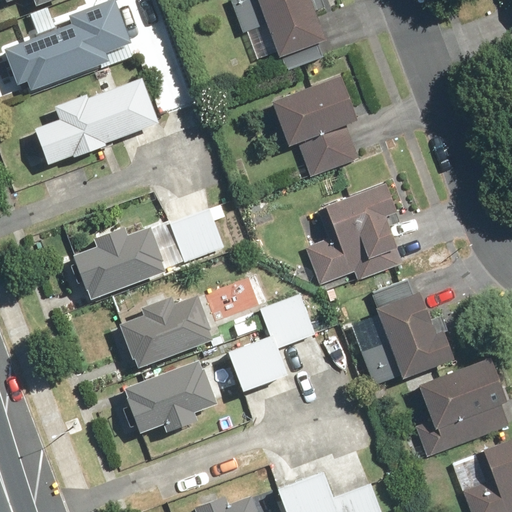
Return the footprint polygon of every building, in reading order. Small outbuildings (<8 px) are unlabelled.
[(78,25),(12,52),(26,86),(36,82),(42,96),(117,65),(113,55),(140,44),(121,0),(114,0),(75,17),(78,25)] [(327,9),(322,0),(264,0),(277,28),(273,29),(285,54),(292,70),(325,55),(320,44),(332,38),(319,12),(327,9)] [(167,125),(149,77),(63,110),(67,120),(42,130),(57,168),(167,125)] [(365,122),(348,77),(277,104),(292,143),(294,142),(296,148),(302,146),(314,178),(362,160),(350,128),(365,122)] [(408,215),(397,185),(332,210),(343,240),(312,252),(326,288),(365,274),(368,283),(395,273),(387,253),(405,246),(395,220),(408,215)] [(98,303),(176,274),(158,227),(133,237),(130,229),(103,239),(106,247),(80,257),(98,303)] [(459,356),(427,269),(376,288),(386,315),(357,325),(380,386),(459,356)] [(319,335),(302,294),(266,309),(277,335),(237,352),(254,394),(297,376),(286,349),(319,335)] [(151,316),(127,326),(140,360),(142,359),(146,369),(219,341),(216,333),(219,332),(205,296),(182,305),(179,297),(148,309),(151,316)] [(423,423),(435,457),(511,427),(511,412),(510,408),(511,407),(511,382),(503,359),(420,391),(431,420),(423,423)] [(226,405),(208,360),(131,391),(148,434),(171,424),(175,434),(205,422),(202,415),(226,405)] [(511,511),(511,442),(481,455),(495,490),(468,501),(472,511),(511,511)] [(331,469),(282,490),(291,511),(386,511),(374,481),(342,495),(331,469)] [(202,511),(264,511),(259,497),(236,506),(233,498),(202,510),(202,511)]
